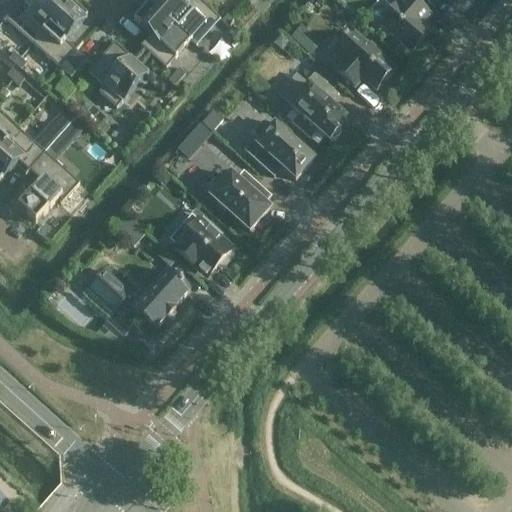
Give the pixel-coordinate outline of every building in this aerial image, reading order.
[(73,2),(70,0),(43,0),(32,13),(21,4),(5,21),(32,46),(73,2)] [(184,0),(181,4),(176,0),(154,0),(149,6),(191,43),(197,48),(221,21),(197,0),(184,0)] [(430,32),(419,23),(427,13),(411,0),(389,0),(387,3),(394,10),(380,26),(411,54),(430,32)] [(87,15),(73,2),(32,46),(60,71),(76,53),(66,44),(87,20),(85,18),(87,15)] [(191,43),(149,6),(134,23),(158,44),(148,54),(166,70),(191,43)] [(227,17),(222,23),(228,28),(233,22),(227,17)] [(223,34),(228,28),(222,23),(216,29),(223,34)] [(313,53),(323,41),(304,25),(294,36),(313,53)] [(376,93),(395,72),(380,58),(383,55),(371,45),(368,48),(354,36),(336,57),(344,64),(336,73),(352,87),(360,78),(376,93)] [(148,75),(115,45),(88,74),(104,89),(99,95),(117,110),(148,75)] [(70,80),(86,62),(76,53),(60,71),(70,80)] [(9,61),(15,65),(20,60),(14,55),(9,61)] [(26,65),(20,60),(15,65),(21,71),(26,65)] [(179,70),(174,76),(180,82),(185,76),(179,70)] [(7,77),(14,83),(19,78),(12,71),(7,77)] [(175,88),(180,82),(174,76),(169,82),(175,88)] [(346,120),(325,101),(333,92),(315,76),(297,96),(299,98),(290,108),(331,144),(332,142),(335,142),(340,136),(340,133),(341,131),(339,129),(346,120)] [(24,82),(19,78),(14,83),(19,88),(24,82)] [(204,124),(214,131),(224,118),(214,110),(204,124)] [(0,151),(7,143),(18,131),(0,114),(0,151)] [(71,126),(76,120),(70,115),(65,121),(71,126)] [(76,131),(82,126),(76,120),(71,126),(76,131)] [(201,123),(180,149),(192,159),(213,133),(201,123)] [(314,162),(288,138),(291,135),(282,126),(279,130),(275,126),(272,129),(265,123),(254,135),(262,141),(257,146),(254,143),(245,153),(268,174),(276,165),(296,183),(314,162)] [(0,184),(19,164),(29,172),(45,155),(18,131),(7,143),(0,151),(0,184)] [(64,204),(80,186),(45,155),(29,172),(42,184),(18,211),(36,227),(59,200),(64,204)] [(270,211),(258,201),(265,193),(244,174),(237,182),(231,176),(211,199),(250,233),(270,211)] [(223,237),(213,228),(197,213),(168,244),(197,272),(206,263),(215,272),(233,252),(220,240),(223,237)] [(191,294),(168,273),(139,305),(105,273),(87,292),(114,316),(125,304),(156,333),(191,294)]
